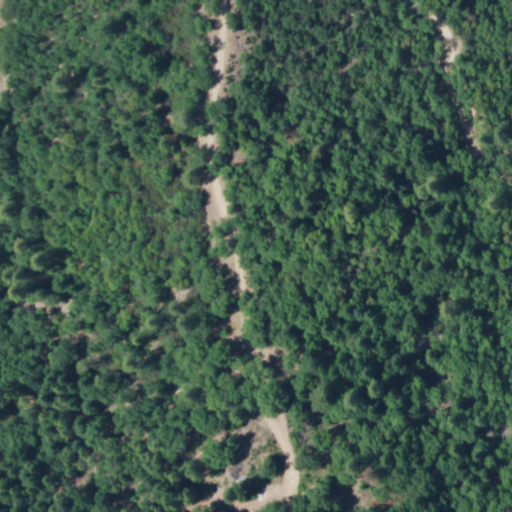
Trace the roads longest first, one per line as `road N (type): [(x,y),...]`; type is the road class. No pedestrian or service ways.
road 1 (track): [(288,511),(290,475),(257,400),(235,240)]
road 2 (residential): [(235,240),(207,133),(223,0)]
road 3 (residential): [(425,0),(447,30),(488,163),(511,174)]
